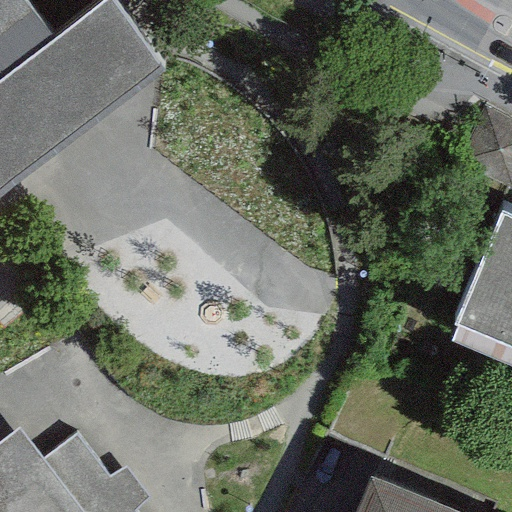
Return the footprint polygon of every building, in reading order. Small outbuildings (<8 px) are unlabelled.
[(0,0),(0,189),(173,61),(126,0),(102,0),(57,34),(30,0),(0,0)] [(511,122),(492,113),(470,159),(511,178),(511,122)] [(511,194),(508,193),(455,319),(511,342),(511,194)] [(0,442),(0,511),(141,511),(139,509),(154,497),(130,466),(114,478),(80,433),(47,459),(22,426),(0,442)] [(439,511),(374,485),(362,511),(439,511)]
